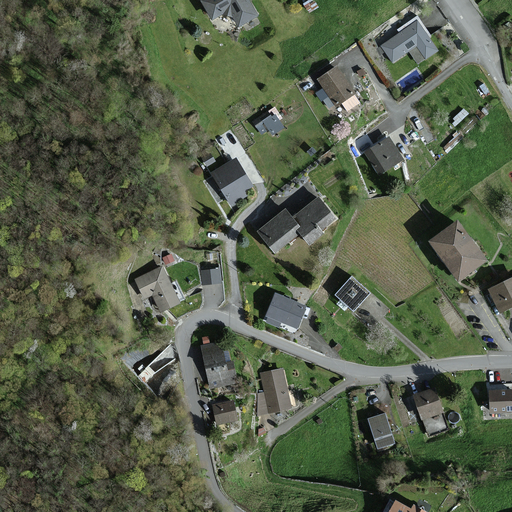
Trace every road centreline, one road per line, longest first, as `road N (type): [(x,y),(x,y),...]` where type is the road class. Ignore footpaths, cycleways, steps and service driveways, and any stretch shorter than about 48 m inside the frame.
road 1 (residential): [(234,511),(213,484),(192,402),(183,342),(200,317),(359,370),(511,361)]
road 2 (residential): [(511,101),(447,0)]
